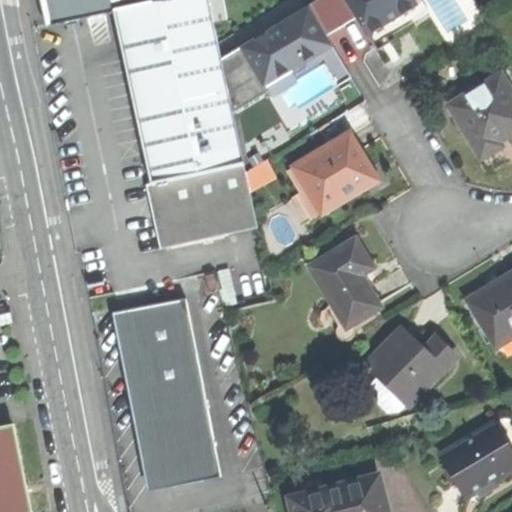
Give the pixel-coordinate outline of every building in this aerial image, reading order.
[(50,0),(56,23),(116,11),(154,2),(153,0),(50,0)] [(210,0),(164,0),(154,2),(116,11),(140,126),(167,247),(259,227),(234,109),(232,101),(223,58),(210,0)] [(351,0),(372,34),(390,24),(420,6),(416,0),(351,0)] [(312,6),(223,58),(232,101),(266,84),(261,76),(300,55),(304,63),(335,46),(312,6)] [(354,80),(335,46),(304,63),(307,69),(326,59),(342,87),(354,80)] [(307,69),(304,63),(300,55),(261,76),(266,84),(232,101),(234,109),(307,69)] [(450,107),(482,160),(496,152),(504,147),(501,142),(511,135),(511,92),(502,76),(484,87),(462,100),(450,107)] [(457,91),(462,100),(484,87),(479,78),(457,91)] [(295,167),(324,215),(368,189),(360,175),(372,168),(364,155),(351,134),(295,167)] [(317,219),(324,215),(295,167),(289,171),(317,219)] [(380,182),(372,168),(360,175),(368,189),(380,182)] [(64,191),(67,205),(95,199),(93,185),(64,191)] [(313,266),(348,328),(382,308),(363,275),(374,268),(366,253),(358,240),(313,266)] [(472,305),(497,346),(501,344),(511,337),(511,274),(497,284),(500,289),(489,295),(472,305)] [(189,301),(138,311),(173,489),(224,479),(189,301)] [(151,493),(173,489),(138,311),(115,316),(151,493)] [(393,332),(388,338),(412,357),(416,352),(405,342),(393,332)] [(511,350),(511,337),(501,344),(506,353),(511,350)] [(364,368),(409,405),(449,357),(427,338),(416,352),(412,357),(388,338),(364,368)] [(0,508),(0,511),(31,511),(34,511),(23,461),(15,424),(0,427),(0,508)] [(448,462),(468,498),(480,492),(511,473),(511,455),(496,427),(469,442),(472,449),(448,462)] [(288,501),(291,511),(387,511),(378,477),(288,501)]
